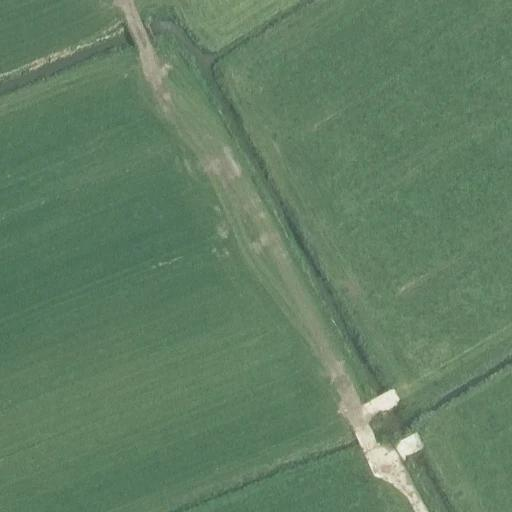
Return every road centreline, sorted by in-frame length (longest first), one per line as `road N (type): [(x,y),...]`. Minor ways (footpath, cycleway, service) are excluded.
road 1 (track): [(138,21),(375,458)]
road 2 (track): [(420,511),(384,462),(447,436)]
